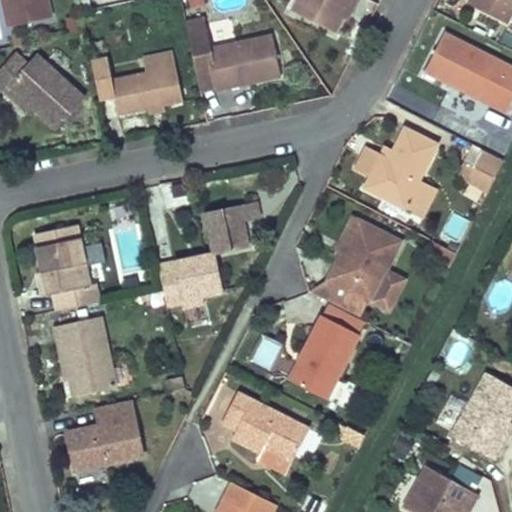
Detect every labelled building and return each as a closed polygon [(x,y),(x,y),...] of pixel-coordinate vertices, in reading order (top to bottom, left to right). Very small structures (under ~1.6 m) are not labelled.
[(0,0),(5,25),(49,16),(45,0),(0,0)] [(292,0),(289,7),(332,30),(341,13),(347,0),(292,0)] [(347,0),(341,13),(346,16),(354,0),(347,0)] [(511,0),(468,0),(506,20),(511,7),(511,0)] [(268,33),(208,47),(200,16),(181,20),(195,89),(212,85),(212,88),(277,73),(268,33)] [(511,114),(511,64),(443,30),(423,70),(511,114)] [(0,61),(0,87),(1,89),(5,83),(30,106),(53,127),(81,96),(32,51),(24,61),(11,49),(0,61)] [(139,57),(142,69),(163,65),(170,101),(179,99),(169,50),(139,57)] [(114,113),(170,101),(163,65),(142,69),(107,77),(103,57),(89,59),(98,101),(111,99),(114,113)] [(5,83),(1,89),(26,111),(30,106),(5,83)] [(418,175),(436,141),(404,125),(392,146),(386,157),(377,152),(361,181),(402,203),(418,175)] [(383,141),(377,152),(386,157),(392,146),(383,141)] [(502,157),(480,146),(471,163),(462,158),(460,162),(465,175),(487,186),(492,176),(502,157)] [(411,208),(426,180),(418,175),(402,203),(411,208)] [(160,284),(164,304),(175,303),(176,308),(199,304),(197,294),(217,290),(210,252),(242,246),(238,221),(254,218),(251,201),(200,211),(208,254),(156,264),(160,284)] [(364,219),(352,213),(337,243),(342,245),(348,249),(364,219)] [(385,266),(400,237),(364,219),(348,249),(342,245),(326,276),(369,298),(385,266)] [(32,231),(40,270),(45,291),(50,290),(53,307),(97,297),(93,279),(88,280),(75,221),(32,231)] [(456,248),(433,237),(426,250),(449,262),(456,248)] [(385,266),(369,298),(386,307),(403,276),(385,266)] [(45,291),(40,270),(34,271),(38,292),(45,291)] [(326,301),(320,313),(358,333),(364,321),(326,301)] [(325,397),(358,333),(320,313),(287,378),(325,397)] [(115,386),(100,315),(54,325),(57,341),(61,341),(69,379),(75,378),(79,393),(115,386)] [(253,358),(270,367),(283,342),(266,333),(253,358)] [(511,412),(511,385),(487,371),(451,434),(493,458),(502,442),(497,439),(509,419),(511,412)] [(79,393),(75,378),(69,379),(72,395),(79,393)] [(258,452),(262,444),(289,458),(305,429),(234,393),(219,421),(234,429),(230,436),(258,452)] [(117,399),(96,403),(100,421),(66,429),(74,467),(142,452),(130,397),(117,399)] [(511,423),(511,420),(509,419),(497,439),(502,442),(511,423)] [(343,424),(337,435),(356,445),(361,434),(343,424)] [(258,452),(255,459),(282,473),(289,458),(262,444),(258,452)] [(476,491),(425,462),(401,505),(413,511),(457,511),(459,509),(464,511),(476,491)] [(268,511),(273,503),(229,481),(213,511),(214,511),(268,511)]
